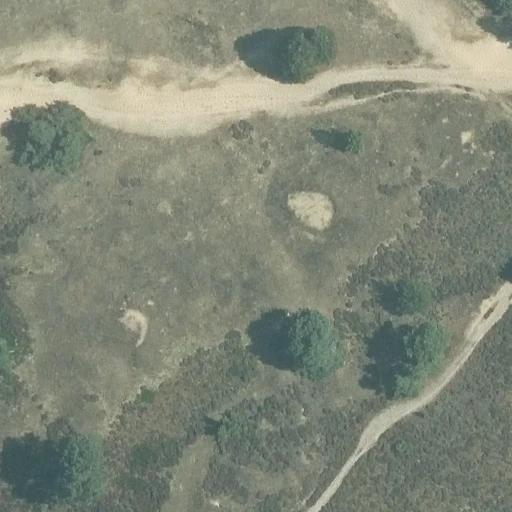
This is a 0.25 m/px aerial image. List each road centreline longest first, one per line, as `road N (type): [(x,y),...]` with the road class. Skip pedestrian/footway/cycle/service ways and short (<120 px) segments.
road 1 (track): [(511,75),(324,80),(129,113),(61,102),(0,107)]
road 2 (track): [(511,289),(428,392),(372,431),(309,511)]
